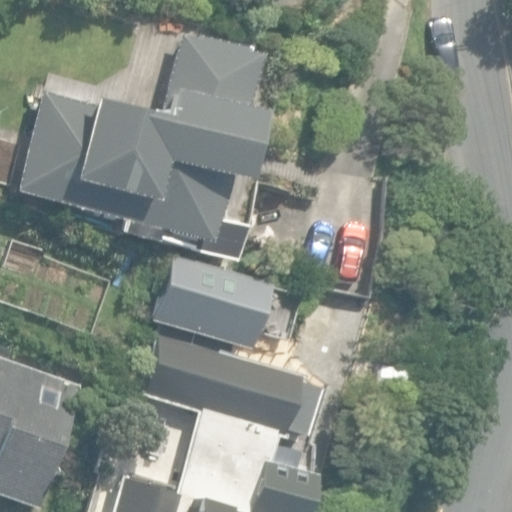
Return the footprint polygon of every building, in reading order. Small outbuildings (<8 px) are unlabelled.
[(39,89),(11,190),(116,219),(112,235),(139,242),(144,225),(199,240),(215,181),(231,186),(250,119),(237,115),(254,57),(175,34),(150,120),(39,89)] [(220,335),(245,344),(265,285),(238,276),(238,275),(169,253),(169,254),(148,317),(219,340),(220,335)] [(294,511),(306,473),(263,461),(272,438),(276,438),(277,432),(297,436),(310,388),(292,381),(293,373),(156,332),(136,394),(192,412),(168,491),(112,475),(101,511),(294,511)] [(0,497),(33,510),(77,387),(0,359),(0,497)] [(401,366),(373,360),(366,395),(394,400),(401,366)]
